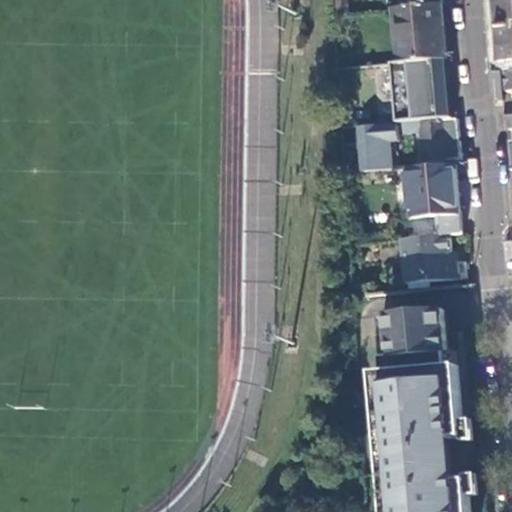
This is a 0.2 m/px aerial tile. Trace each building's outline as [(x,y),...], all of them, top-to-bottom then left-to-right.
[(346,0),(333,0),(334,13),(348,12),(346,0)] [(398,0),(399,8),(445,4),(444,0),(398,0)] [(399,8),(403,64),(450,60),(445,4),(399,8)] [(403,64),(395,64),(401,124),(406,123),(455,120),(450,60),(403,64)] [(462,140),(460,119),(455,120),(406,123),(407,134),(424,133),(427,162),(459,160),(464,159),(462,140)] [(400,124),(362,127),(365,172),(395,169),(393,141),(401,140),(400,124)] [(412,219),(414,239),(453,236),(466,234),(460,165),(412,168),(416,218),(412,219)] [(414,239),(402,240),(404,284),(446,281),(468,279),(467,264),(455,265),(453,236),(414,239)] [(475,511),(473,481),(457,482),(456,461),(454,439),(470,438),(464,366),(454,366),(451,322),(450,310),(384,315),(400,511),(475,511)]
